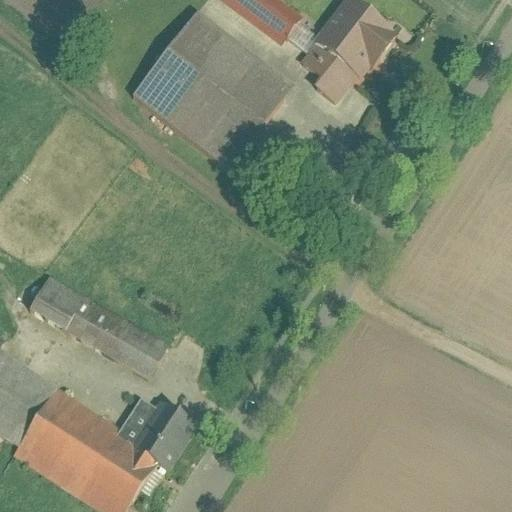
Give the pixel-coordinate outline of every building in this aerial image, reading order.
[(307,22),(278,0),(221,0),(287,49),(307,22)] [(402,32),(358,1),(323,49),(366,80),(369,82),(379,68),(384,71),(406,41),(399,36),(402,32)] [(304,92),(207,17),(143,99),(241,174),(304,92)] [(343,111),(366,80),(323,49),(309,69),(328,83),(319,94),(343,111)] [(55,280),(36,313),(155,382),(174,350),(55,280)] [(13,350),(0,341),(0,369),(7,359),(13,350)] [(0,437),(29,456),(67,398),(7,359),(0,369),(0,437)] [(146,450),(67,398),(29,456),(24,464),(96,511),(132,511),(165,462),(146,450)] [(176,469),(204,426),(174,406),(146,450),(165,462),(176,469)]
